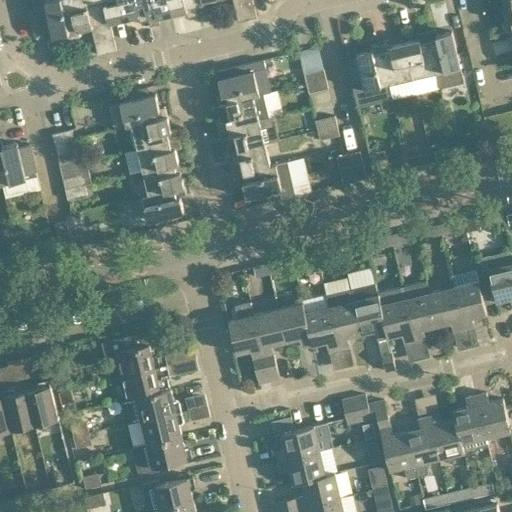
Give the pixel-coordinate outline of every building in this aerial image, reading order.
[(46,0),(33,0),(35,7),(42,35),(53,32),(54,36),(69,33),(70,38),(79,36),(78,30),(70,0),(47,0),(46,0)] [(95,0),(70,0),(78,30),(92,27),(98,54),(108,52),(95,0)] [(120,0),(95,0),(108,52),(117,50),(111,22),(125,19),(120,0)] [(120,0),(125,19),(139,16),(140,22),(150,20),(145,0),(120,0)] [(169,0),(145,0),(151,25),(160,23),(159,17),(173,14),(169,0)] [(194,0),(169,0),(173,14),(187,11),(188,16),(197,14),(196,8),(194,0)] [(194,0),(196,8),(205,6),(204,0),(205,0),(194,0)] [(243,0),(233,0),(238,21),(248,19),(243,0)] [(243,0),(248,19),(257,16),(253,0),(243,0)] [(501,22),(503,31),(511,29),(511,4),(504,6),(507,21),(501,22)] [(436,28),(427,30),(437,72),(441,88),(464,82),(452,31),(438,34),(436,28)] [(511,39),(511,29),(503,31),(504,32),(509,31),(511,39)] [(419,38),(405,42),(413,77),(437,72),(427,30),(418,33),(419,38)] [(389,39),(380,42),(390,83),(413,77),(405,42),(391,45),(389,39)] [(358,56),(347,58),(352,82),(358,107),(367,104),(393,98),(394,98),(390,83),(380,42),(371,44),(372,49),(357,53),(358,56)] [(319,46),(299,50),(301,57),(321,52),(319,46)] [(222,92),(216,94),(219,103),(260,94),(255,69),(266,67),(264,58),(218,69),(219,77),(219,78),(222,92)] [(305,73),(307,83),(327,79),(324,68),(305,73)] [(327,79),(307,83),(309,92),(329,87),(327,79)] [(121,101),(127,126),(168,116),(166,106),(160,107),(156,93),(121,101)] [(222,117),(216,118),(218,128),(260,118),(269,116),(264,94),(260,95),(260,94),(219,103),(222,117)] [(511,126),(508,111),(497,113),(502,135),(511,132),(511,126)] [(502,135),(497,113),(485,116),(490,137),(502,135)] [(316,119),(318,129),(337,125),(335,115),(316,119)] [(179,138),(177,128),(171,129),(168,116),(127,126),(133,125),(138,148),(179,138)] [(218,128),(220,137),(226,136),(230,149),(224,150),(224,151),(265,142),(260,118),(218,128)] [(337,125),(318,129),(320,139),(340,134),(337,125)] [(53,133),(55,142),(74,138),(72,129),(53,133)] [(55,142),(57,153),(76,148),(74,138),(55,142)] [(185,161),(185,160),(179,161),(176,148),(181,146),(179,138),(138,148),(143,171),(185,161)] [(2,140),(0,140),(0,173),(2,184),(26,178),(25,174),(37,172),(31,144),(19,146),(18,142),(3,146),(2,140)] [(474,141),(454,146),(457,156),(476,151),(474,141)] [(224,151),(226,160),(232,159),(235,174),(271,164),(265,142),(224,151)] [(457,156),(454,146),(435,150),(437,160),(457,156)] [(57,153),(60,166),(80,161),(76,148),(57,153)] [(367,177),(361,150),(337,156),(344,182),(367,177)] [(427,152),(407,157),(410,167),(430,162),(427,152)] [(410,167),(407,157),(388,162),(390,172),(410,167)] [(60,166),(63,179),(89,173),(86,160),(80,161),(60,166)] [(261,202),(296,194),(288,160),(271,164),(235,174),(238,182),(243,181),(247,196),(259,193),(261,202)] [(185,186),(181,171),(187,170),(185,161),(143,171),(149,194),(143,195),(143,196),(185,186)] [(66,189),(85,185),(92,183),(89,173),(63,179),(66,189)] [(85,185),(66,189),(68,199),(87,194),(85,185)] [(149,219),(185,210),(181,196),(187,194),(185,186),(143,196),(149,219)] [(502,210),(491,213),(494,224),(504,222),(502,210)] [(477,214),(465,217),(467,227),(468,230),(480,227),(477,214)] [(465,217),(445,222),(447,232),(467,227),(465,217)] [(67,220),(55,223),(62,250),(85,245),(82,233),(70,236),(67,220)] [(436,224),(415,229),(417,239),(438,234),(436,224)] [(417,239),(415,229),(396,233),(398,243),(417,239)] [(387,235),(367,239),(369,249),(389,244),(387,235)] [(27,238),(18,240),(20,250),(29,248),(27,238)] [(342,245),(322,249),(324,259),(345,254),(342,245)] [(314,251),(293,256),(295,266),(316,261),(314,251)] [(289,257),(269,262),(271,271),(291,267),(289,257)] [(479,279),(478,280),(484,303),(510,296),(511,303),(511,261),(477,270),(479,279)] [(269,262),(253,265),(256,276),(271,272),(271,271),(269,262)] [(328,290),(349,284),(347,276),(326,282),(328,290)] [(427,279),(403,285),(416,339),(426,337),(424,327),(437,324),(430,291),(427,279)] [(478,280),(454,285),(464,328),(474,325),(472,315),(486,312),(484,303),(478,280)] [(375,282),(351,288),(361,332),(375,328),(378,338),(386,370),(396,368),(388,336),(375,282)] [(376,282),(375,282),(388,336),(403,332),(405,342),(416,339),(403,285),(379,291),(376,282)] [(454,285),(430,291),(437,324),(452,321),(454,330),(464,328),(454,285)] [(351,288),(327,294),(339,347),(350,344),(347,335),(361,332),(351,288)] [(302,299),(303,301),(313,343),(327,340),(329,349),(339,347),(327,294),(302,299)] [(269,377),(254,313),(251,299),(237,303),(240,316),(229,319),(237,351),(251,347),(259,380),(269,377)] [(303,301),(278,307),(286,340),(300,336),(303,346),(313,343),(303,301)] [(278,307),(254,313),(269,377),(280,375),(272,343),(286,340),(278,307)] [(115,350),(121,374),(197,356),(194,344),(168,350),(166,354),(158,356),(158,358),(153,359),(150,342),(148,342),(145,330),(102,340),(105,353),(115,350)] [(32,359),(36,374),(48,371),(45,356),(32,359)] [(121,374),(127,398),(171,387),(168,375),(170,372),(173,374),(199,368),(197,356),(121,374)] [(9,365),(0,366),(0,379),(1,383),(13,380),(9,365)] [(43,386),(27,390),(35,424),(59,418),(50,379),(42,381),(43,386)] [(127,399),(123,400),(128,422),(143,418),(181,409),(180,402),(175,403),(171,387),(127,398),(127,399)] [(9,388),(2,390),(12,429),(35,424),(27,390),(11,394),(9,388)] [(71,389),(59,392),(62,404),(74,401),(71,389)] [(0,431),(12,429),(2,390),(0,390),(0,431)] [(203,390),(184,395),(190,418),(209,413),(203,390)] [(488,391),(477,394),(487,436),(511,430),(504,397),(490,400),(488,391)] [(360,420),(372,417),(368,403),(366,394),(354,397),(360,420)] [(469,405),(454,409),(456,418),(463,449),(488,443),(487,436),(477,394),(467,396),(469,405)] [(346,417),(348,423),(360,420),(354,397),(342,399),(346,417)] [(385,399),(375,401),(379,421),(390,468),(404,465),(407,476),(407,478),(417,476),(418,476),(417,474),(407,430),(393,433),(385,399)] [(143,418),(148,442),(182,434),(178,417),(183,416),(181,409),(143,418)] [(439,412),(429,415),(439,457),(445,455),(464,451),(463,449),(456,418),(442,422),(439,412)] [(421,427),(407,430),(417,474),(418,476),(428,473),(428,471),(425,460),(439,457),(429,415),(419,417),(421,427)] [(75,423),(71,424),(74,435),(78,434),(89,431),(88,424),(84,421),(75,423)] [(376,436),(374,422),(364,424),(366,438),(376,436)] [(276,449),(278,459),(320,450),(314,424),(282,432),(285,447),(276,449)] [(78,434),(74,435),(77,448),(81,447),(89,445),(92,441),(89,431),(78,434)] [(182,434),(148,442),(132,446),(139,475),(160,469),(159,465),(192,457),(191,449),(185,450),(182,434)] [(368,443),(373,463),(383,461),(378,440),(368,443)] [(320,450),(278,459),(280,469),(290,467),(293,481),(303,479),(326,474),(325,473),(325,469),(320,450)] [(382,466),(370,469),(374,486),(385,484),(382,466)] [(272,501),(275,511),(341,496),(336,472),(293,481),(293,482),(303,480),(306,494),(272,501)] [(96,473),(83,475),(86,487),(102,483),(100,475),(96,473)] [(160,507),(160,508),(194,499),(190,483),(195,482),(193,474),(160,482),(159,478),(142,482),(148,510),(160,507)] [(492,482),(472,486),(475,497),(495,492),(492,482)] [(6,498),(19,495),(16,484),(4,486),(6,498)] [(472,486),(447,492),(450,503),(475,497),(472,486)] [(104,491),(88,494),(91,506),(103,503),(106,499),(104,491)] [(421,492),(408,495),(411,504),(423,501),(422,497),(421,492)] [(447,492),(423,498),(424,503),(425,508),(450,503),(447,492)] [(344,511),(341,496),(275,511),(274,511),(344,511)] [(391,498),(379,501),(381,511),(388,511),(394,511),(391,498)] [(160,508),(160,511),(196,511),(194,499),(160,508)] [(464,509),(464,511),(499,511),(497,501),(464,509)]
